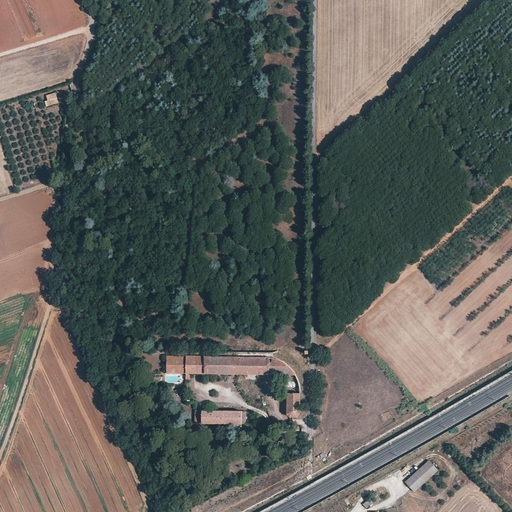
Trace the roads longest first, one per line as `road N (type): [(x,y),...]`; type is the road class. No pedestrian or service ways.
road 1 (unclassified): [(310,433),(314,0)]
road 2 (unclassified): [(57,180),(48,303),(0,454)]
road 3 (unclassified): [(81,0),(91,31),(57,180)]
